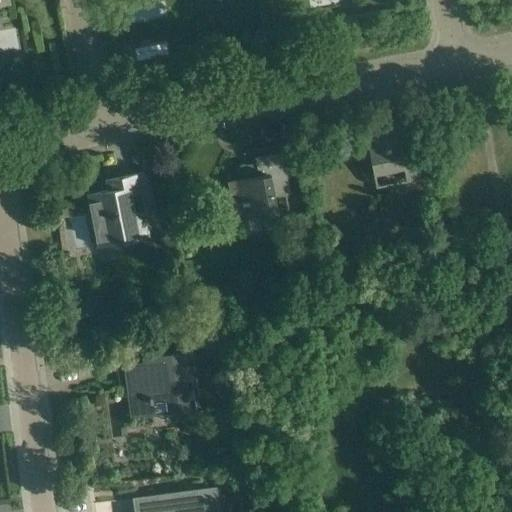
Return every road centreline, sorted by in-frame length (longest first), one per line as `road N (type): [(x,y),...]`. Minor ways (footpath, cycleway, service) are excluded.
road 1 (residential): [(105,132),(455,62)]
road 2 (residential): [(44,511),(0,190)]
road 3 (residential): [(105,132),(80,0)]
